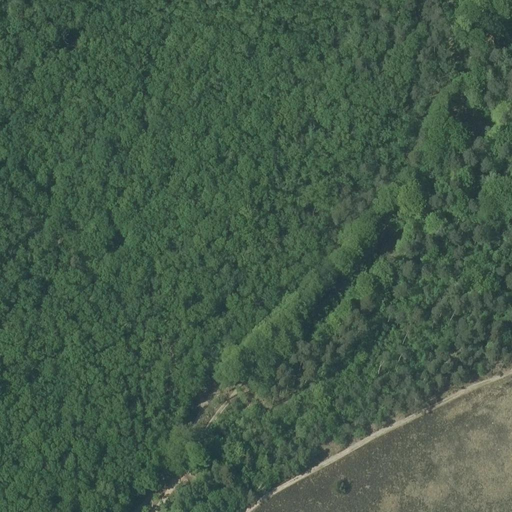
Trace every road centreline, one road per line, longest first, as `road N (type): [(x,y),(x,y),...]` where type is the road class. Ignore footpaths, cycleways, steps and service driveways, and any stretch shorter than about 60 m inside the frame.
road 1 (track): [(154,511),(216,414),(322,306),(430,174),(457,119),(474,43),(500,0)]
road 2 (track): [(205,400),(421,169),(438,131),(446,71),(482,0)]
road 3 (track): [(511,372),(408,418),(244,511)]
